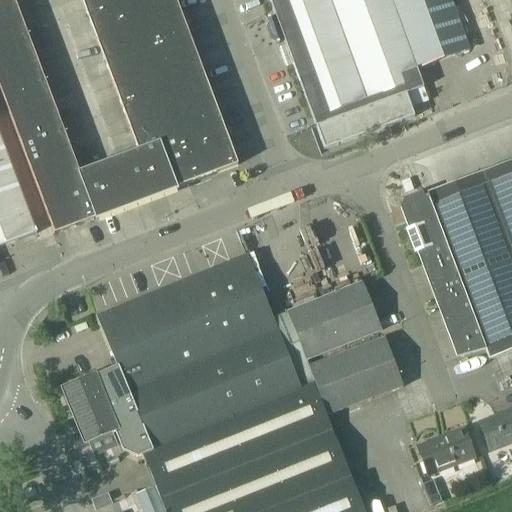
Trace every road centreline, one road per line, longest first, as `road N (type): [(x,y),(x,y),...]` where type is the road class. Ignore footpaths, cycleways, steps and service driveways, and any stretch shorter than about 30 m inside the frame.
road 1 (unclassified): [(0,363),(31,309),(63,280),(298,191)]
road 2 (unclassified): [(452,400),(364,167)]
road 3 (unclassified): [(298,191),(225,0)]
road 4 (unclassified): [(364,167),(511,112)]
road 5 (unclassified): [(65,511),(36,435),(0,410)]
